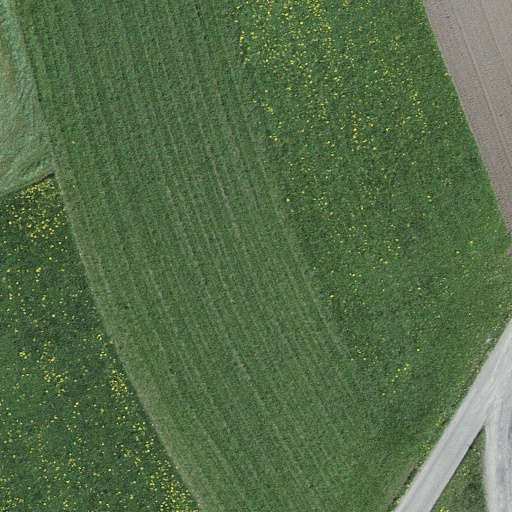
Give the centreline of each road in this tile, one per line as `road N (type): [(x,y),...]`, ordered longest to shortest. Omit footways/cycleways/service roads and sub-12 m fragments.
road 1 (track): [(411,511),(511,349)]
road 2 (track): [(504,511),(502,365)]
